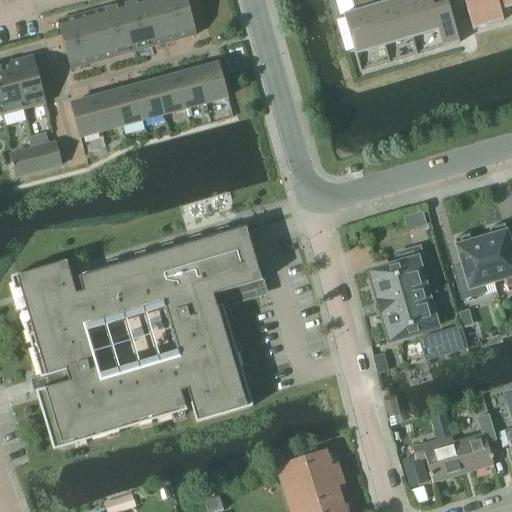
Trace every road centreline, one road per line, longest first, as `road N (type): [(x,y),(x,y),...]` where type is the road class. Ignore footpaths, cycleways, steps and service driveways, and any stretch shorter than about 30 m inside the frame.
road 1 (residential): [(396,511),(308,205)]
road 2 (tertiary): [(251,0),(308,205)]
road 3 (tertiary): [(308,205),(511,148)]
